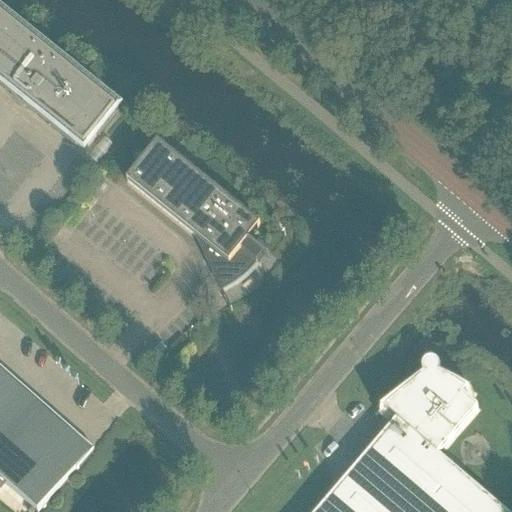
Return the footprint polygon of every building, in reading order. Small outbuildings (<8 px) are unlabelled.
[(0,86),(76,147),(77,146),(84,151),(87,148),(97,137),(98,138),(119,113),(0,16),(0,86)] [(260,227),(157,144),(126,183),(194,237),(224,297),(224,296),(223,292),(234,286),(237,283),(245,277),(253,268),(256,265),(260,268),(261,267),(257,264),(264,256),(267,259),(268,258),(248,242),(260,227)] [(39,201),(54,211),(79,172),(63,162),(39,201)] [(440,375),(440,369),(438,364),(433,362),(428,362),(423,366),(422,371),(423,376),(377,413),(391,426),(317,511),(504,511),(438,456),(477,410),(462,397),(466,392),(473,396),(474,395),(440,375)] [(0,367),(0,479),(36,511),(37,511),(93,449),(0,367)]
